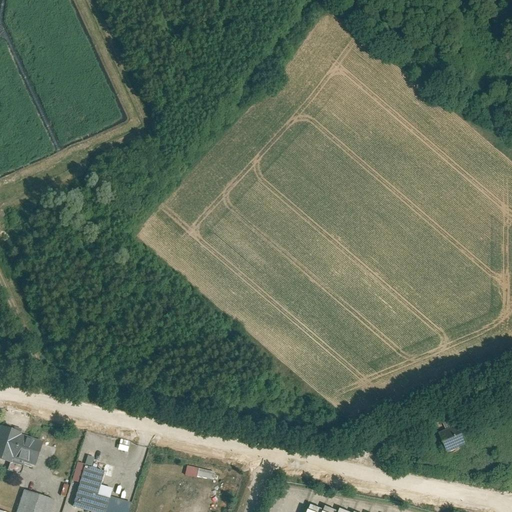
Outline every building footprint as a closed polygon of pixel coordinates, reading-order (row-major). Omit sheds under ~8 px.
[(467,443),(458,424),(439,433),(448,452),(467,443)] [(40,440),(0,428),(0,460),(31,470),(40,440)] [(187,466),(185,475),(195,478),(198,469),(187,466)] [(86,511),(104,511),(108,500),(95,496),(102,472),(83,467),(71,507),(86,511)] [(49,511),(53,502),(25,494),(18,511),(49,511)] [(347,511),(350,503),(338,500),(337,501),(323,497),(321,502),(307,497),(303,511),(347,511)] [(354,503),(351,511),(364,511),(366,506),(354,503)]
